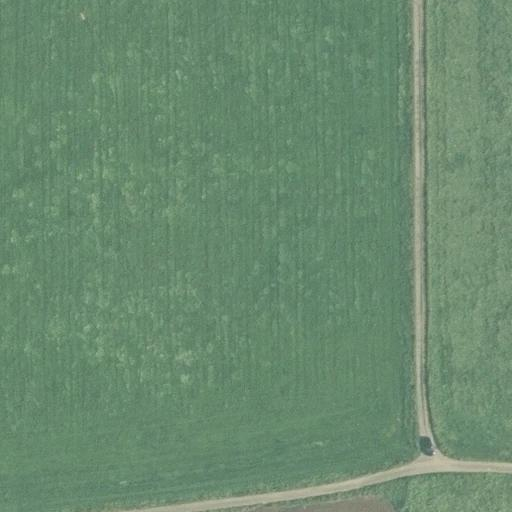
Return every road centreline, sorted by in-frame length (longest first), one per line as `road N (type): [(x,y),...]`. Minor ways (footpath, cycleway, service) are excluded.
road 1 (track): [(426,459),(417,0)]
road 2 (unclassified): [(104,511),(333,482),(426,459),(511,462)]
